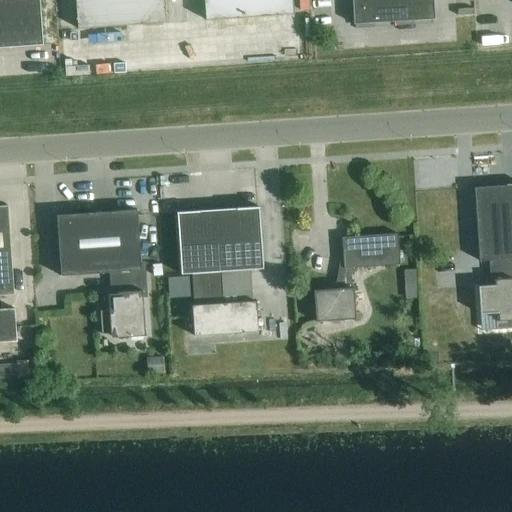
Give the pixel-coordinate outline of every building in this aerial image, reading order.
[(0,0),(0,48),(43,46),(39,0),(0,0)] [(75,0),(78,30),(166,24),(163,0),(75,0)] [(203,0),(205,21),(293,15),(292,0),(203,0)] [(434,20),(432,0),(351,0),(353,25),(434,20)] [(511,185),(474,189),(478,262),(492,261),(494,286),(478,287),(480,315),(496,314),(496,323),(511,321),(511,185)] [(0,295),(14,295),(8,206),(0,206),(0,295)] [(181,275),(192,275),(194,306),(192,306),(194,337),(258,332),(256,302),(223,304),(221,273),(263,270),(259,209),(259,208),(177,213),(177,215),(181,275)] [(113,299),(113,311),(100,311),(102,335),(115,334),(115,337),(114,337),(114,339),(146,337),(146,335),(145,335),(142,293),(143,293),(143,292),(142,292),(141,272),(142,272),(137,210),(56,216),(60,277),(111,274),(112,287),(123,286),(124,298),(113,299)] [(351,289),(350,269),(399,265),(397,234),(341,238),(344,268),(338,269),(334,290),(313,292),(315,323),(355,320),(353,289),(351,289)] [(162,276),(161,264),(152,265),(153,277),(162,276)] [(404,271),(404,285),(417,284),(417,271),(404,271)] [(0,310),(0,343),(17,342),(15,309),(0,310)] [(163,358),(148,360),(150,375),(164,374),(163,358)] [(16,362),(17,378),(36,378),(35,361),(16,362)]
